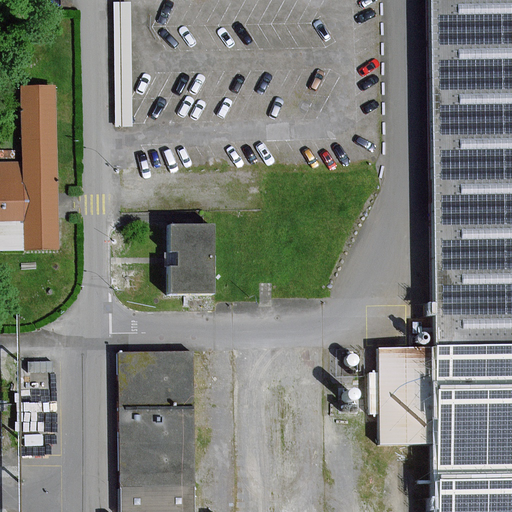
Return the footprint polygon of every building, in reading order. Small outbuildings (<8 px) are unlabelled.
[(511,0),(423,0),(430,350),(511,348),(511,0)] [(51,88),(18,89),(20,164),(21,203),(21,221),(22,251),(54,250),(51,88)] [(0,203),(21,203),(20,164),(0,164),(0,203)] [(0,221),(21,221),(21,203),(0,203),(0,221)] [(208,228),(164,228),(165,295),(209,295),(208,228)] [(511,511),(511,348),(430,350),(432,444),(432,511),(511,511)] [(376,445),(432,444),(430,350),(374,351),(376,445)] [(120,511),(189,511),(185,357),(116,359),(120,511)]
